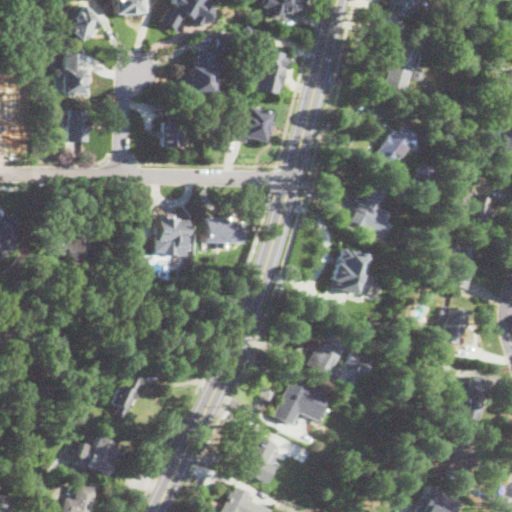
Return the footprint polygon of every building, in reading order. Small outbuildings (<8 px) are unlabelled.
[(139,0),(141,12),(135,12),(135,13),(117,14),(117,13),(111,13),(111,0),(139,0)] [(203,0),(202,2),(210,6),(208,10),(212,13),(206,23),(203,20),(198,27),(188,21),(190,19),(181,13),(171,30),(157,21),(165,7),(169,9),(171,5),(169,4),(171,0),(203,0)] [(297,0),(299,1),(294,17),(282,13),(280,20),(264,16),(265,9),(260,8),(261,6),(260,4),(260,0),(297,0)] [(417,0),(414,10),(406,8),(402,16),(383,9),(385,0),(417,0)] [(89,37),(86,34),(80,41),(61,25),(79,4),(98,20),(92,27),(95,30),(89,37)] [(50,20),(45,26),(39,21),(44,15),(50,20)] [(455,36),(445,46),(436,38),(440,35),(436,31),(444,23),(450,28),(449,30),(455,36)] [(250,37),(242,35),(243,26),(252,27),(250,37)] [(229,33),(229,50),(218,50),(218,52),(210,60),(210,63),(212,63),(212,81),(216,81),(216,92),(187,93),(187,66),(191,66),(191,53),(210,53),(210,55),(215,50),(212,50),(212,35),(219,35),(219,33),(229,33)] [(402,92),(382,86),(394,46),(413,51),(402,92)] [(276,86),(275,85),(272,94),(250,88),(256,64),(253,63),(257,47),(284,55),(276,86)] [(84,69),(83,93),(58,93),(58,69),(60,69),(61,53),(80,54),(80,68),(84,69)] [(419,78),(415,79),(410,78),(409,74),(410,70),(414,67),(419,69),(421,73),(419,78)] [(511,69),(511,98),(502,95),(511,69)] [(268,113),(266,122),(267,122),(264,133),(263,132),(260,142),(243,137),(242,142),(227,138),(232,121),(236,123),(237,118),(241,119),(245,107),(268,113)] [(84,133),(83,133),(82,142),(62,141),(63,111),(83,112),(83,120),(85,120),(84,133)] [(178,115),(177,148),(156,147),(157,120),(169,121),(169,115),(178,115)] [(203,122),(203,129),(195,129),(196,121),(203,122)] [(399,126),(411,135),(387,168),(371,156),(390,130),(395,132),(399,126)] [(511,130),(511,161),(510,161),(508,166),(499,163),(501,157),(494,156),(500,134),(503,135),(505,128),(511,130)] [(431,165),(428,180),(414,177),(417,163),(431,165)] [(382,183),(366,211),(354,204),(357,199),(354,197),(356,193),(366,174),(382,183)] [(459,192),(459,191),(488,200),(485,209),(489,210),(484,226),(452,215),(456,201),(450,199),(453,190),(459,192)] [(0,249),(14,250),(15,217),(0,216),(0,249)] [(225,221),(239,221),(239,245),(224,246),(224,250),(214,250),(214,245),(200,245),(199,221),(214,221),(214,217),(225,217),(225,221)] [(185,219),(184,241),(153,239),(154,218),(185,219)] [(65,239),(96,239),(96,259),(64,259),(64,257),(51,257),(51,259),(46,259),(45,256),(43,256),(43,230),(65,231),(65,239)] [(464,289),(443,282),(452,254),(443,250),(446,240),(472,248),(467,262),(472,264),(464,289)] [(336,247),(362,255),(358,268),(363,270),(361,278),(365,279),(361,291),(352,289),(351,293),(327,285),(329,279),(326,278),(336,247)] [(428,302),(422,299),(426,289),(432,291),(428,302)] [(456,345),(440,341),(448,310),(465,314),(456,345)] [(0,324),(11,335),(0,346),(0,324)] [(330,378),(328,378),(306,363),(323,334),(342,345),(330,365),(337,370),(333,377),(330,378)] [(367,360),(359,374),(340,363),(348,349),(367,360)] [(143,376),(139,383),(139,384),(136,383),(133,390),(135,391),(132,399),(130,398),(125,409),(120,417),(112,413),(116,406),(108,402),(117,383),(124,386),(131,370),(143,376)] [(268,414),(287,424),(293,411),(310,419),(323,393),(290,376),(286,384),(284,383),(268,414)] [(483,384),(475,416),(461,412),(468,384),(468,381),(483,384)] [(350,389),(347,397),(340,394),(343,386),(350,389)] [(273,442),(257,478),(239,470),(256,434),(273,442)] [(484,445),(475,467),(469,464),(462,478),(465,479),(462,487),(451,482),(453,477),(444,473),(451,455),(445,439),(459,434),(484,445)] [(116,445),(109,460),(105,458),(102,463),(101,463),(98,470),(84,464),(96,436),(116,445)] [(444,492),(444,494),(456,499),(451,510),(450,510),(449,511),(411,511),(414,505),(412,504),(418,491),(421,493),(425,483),(444,492)] [(246,492),(245,493),(246,496),(244,499),(267,510),(266,511),(218,511),(228,492),(229,492),(233,486),(246,492)] [(92,491),(87,511),(58,511),(61,501),(71,502),(74,488),(92,491)] [(0,511),(0,494),(9,495),(8,511),(0,511)]
